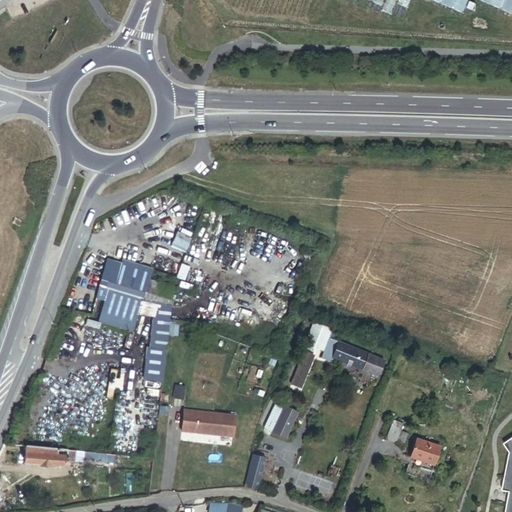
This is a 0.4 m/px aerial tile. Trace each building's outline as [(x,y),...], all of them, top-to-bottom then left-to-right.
[(434,0),(465,12),(470,0),(434,0)] [(511,0),(481,0),(511,13),(511,0)] [(170,306),(173,281),(120,261),(120,264),(104,260),(97,286),(104,288),(95,320),(132,331),(140,298),(154,302),(170,306)] [(151,349),(165,350),(168,325),(170,306),(154,302),(149,349),(151,349)] [(331,358),(337,342),(328,338),(320,358),(330,361),(331,358)] [(383,360),(337,342),(331,358),(377,376),(383,360)] [(147,380),(162,382),(165,350),(151,349),(147,380)] [(309,360),(301,356),(290,386),(298,389),(309,360)] [(296,413),(283,406),(272,433),(284,439),(296,413)] [(235,416),(184,411),(182,432),(233,438),(235,416)] [(395,443),(399,432),(402,424),(392,421),(386,440),(395,443)] [(407,435),(399,432),(395,443),(402,446),(407,435)] [(511,511),(511,432),(500,440),(506,448),(498,489),(505,491),(501,511),(511,511)] [(410,458),(434,465),(440,447),(416,439),(410,458)] [(114,463),(115,455),(26,446),(24,464),(39,465),(39,466),(50,467),(51,466),(66,467),(66,462),(74,463),(75,462),(83,462),(83,458),(101,459),(100,462),(114,463)] [(244,487),(257,490),(265,458),(252,455),(244,487)]
